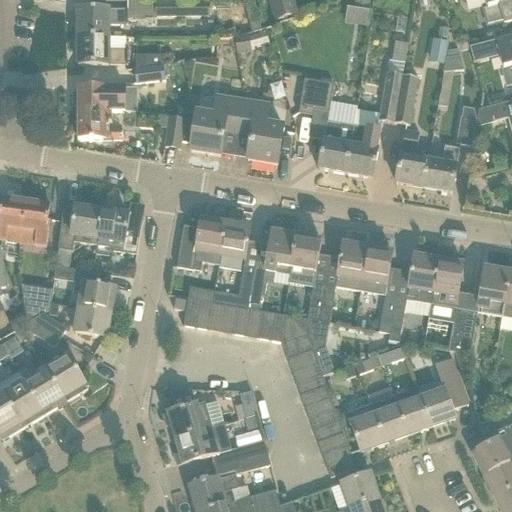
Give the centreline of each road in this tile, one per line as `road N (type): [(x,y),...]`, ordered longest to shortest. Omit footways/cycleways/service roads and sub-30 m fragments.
road 1 (residential): [(511,237),(167,177)]
road 2 (residential): [(119,419),(167,177)]
road 3 (residential): [(167,177),(0,148)]
road 4 (residential): [(0,500),(119,419)]
